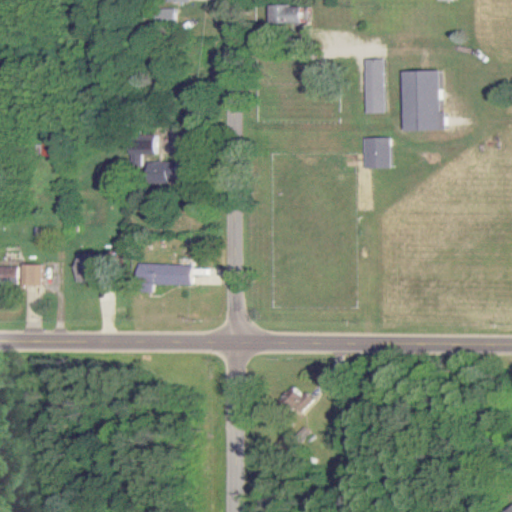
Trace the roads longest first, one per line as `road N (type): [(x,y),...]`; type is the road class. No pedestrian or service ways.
road 1 (tertiary): [(511,346),(0,341)]
road 2 (residential): [(235,511),(236,0)]
